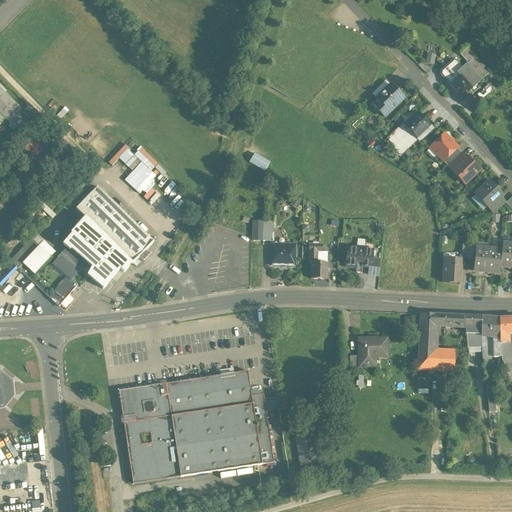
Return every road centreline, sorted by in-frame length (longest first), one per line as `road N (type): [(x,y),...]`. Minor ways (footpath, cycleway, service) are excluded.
road 1 (residential): [(511,304),(266,297),(45,327)]
road 2 (track): [(282,0),(226,172),(168,269)]
road 3 (track): [(511,478),(379,479),(265,511)]
road 4 (residential): [(511,175),(346,0)]
road 5 (unclassified): [(64,511),(45,327)]
road 6 (track): [(91,165),(0,69)]
